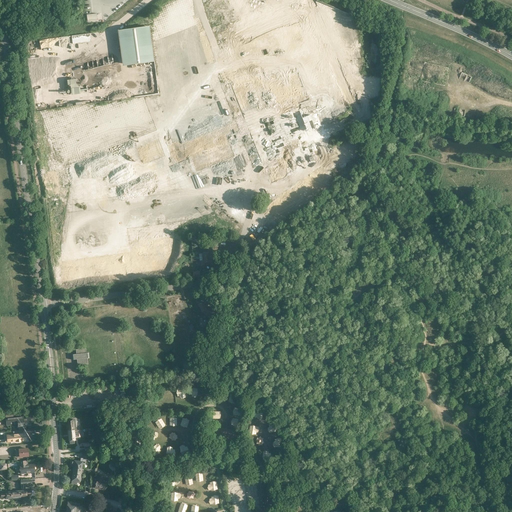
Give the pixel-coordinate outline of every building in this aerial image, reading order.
[(154,62),(149,26),(125,30),(130,65),(154,62)] [(72,44),(90,41),(89,33),(71,36),(72,44)] [(203,256),(200,257),(200,260),(201,260),(201,266),(207,265),(207,264),(215,263),(214,256),(211,256),(203,256)] [(207,316),(212,314),(214,313),(213,310),(211,311),(209,308),(208,309),(206,303),(204,303),(204,302),(199,304),(198,305),(198,306),(199,305),(203,312),(205,310),(207,313),(205,313),(207,316)] [(207,321),(201,330),(203,331),(209,322),(207,321)] [(77,359),(77,364),(78,369),(88,368),(88,375),(118,372),(114,333),(85,336),(85,343),(75,344),(76,349),(76,354),(71,354),(72,360),(77,359)] [(7,425),(18,424),(18,422),(23,422),(23,419),(23,417),(13,418),(13,415),(6,415),(7,425)] [(23,419),(23,422),(18,422),(18,424),(19,429),(26,429),(25,426),(31,425),(30,420),(32,420),(31,417),(26,418),(27,419),(23,419)] [(73,419),(67,420),(68,430),(74,430),(76,430),(76,419),(73,420),(73,419)] [(74,430),(68,430),(69,441),(70,444),(74,443),(75,440),(75,437),(79,437),(78,429),(76,430),(74,430)] [(10,435),(11,441),(12,441),(12,442),(15,442),(15,441),(16,441),(21,440),(22,440),(22,441),(25,441),(24,440),(25,440),(25,439),(27,439),(26,434),(25,434),(25,433),(23,433),(23,430),(13,431),(13,433),(11,434),(11,435),(10,435)] [(19,456),(28,455),(28,449),(15,450),(16,457),(19,456)] [(79,458),(78,461),(71,460),(70,464),(70,466),(74,467),(73,467),(81,468),(83,458),(79,458)] [(34,464),(28,465),(27,460),(18,461),(19,466),(20,466),(20,473),(35,472),(34,464)] [(80,481),(81,475),(73,474),(71,483),(75,484),(76,481),(80,481)] [(107,483),(109,478),(103,477),(103,476),(99,475),(97,480),(94,487),(105,490),(107,483)] [(259,509),(254,510),(254,511),(268,511),(265,478),(257,479),(259,499),(260,508),(259,509)] [(21,490),(22,497),(27,497),(27,495),(34,495),(34,490),(25,491),(25,490),(24,490),(23,484),(31,483),(30,479),(20,480),(21,490)] [(65,511),(67,511),(68,511),(67,511),(77,511),(78,507),(75,506),(71,506),(72,503),(68,502),(66,511),(65,511)]
